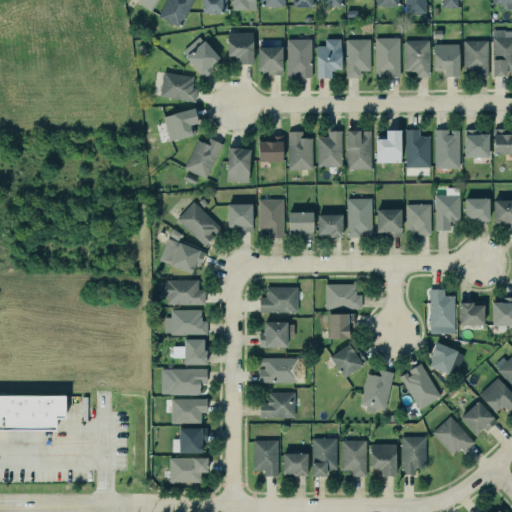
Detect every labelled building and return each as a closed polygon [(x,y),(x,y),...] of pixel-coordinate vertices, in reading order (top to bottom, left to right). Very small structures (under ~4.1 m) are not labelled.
[(157,0),(134,0),(151,10),(157,0)] [(165,0),(158,17),(180,27),(192,0),(165,0)] [(201,0),(202,13),(226,13),(225,0),(201,0)] [(229,0),(230,9),(246,9),(246,1),(253,0),(229,0)] [(425,13),(425,0),(404,0),(404,13),(425,13)] [(441,0),(442,8),(458,7),(457,0),(441,0)] [(492,0),(511,0),(511,11),(505,11),(505,5),(492,5),(492,0)] [(251,65),(251,32),(225,32),(225,56),(232,56),(232,58),(236,58),(236,65),(251,65)] [(307,34),(308,76),(296,76),(296,69),(284,69),(283,35),(307,34)] [(426,36),(426,75),(413,75),(413,66),(402,66),(402,37),(426,36)] [(490,36),(491,76),(505,76),(505,70),(508,70),(508,75),(511,75),(511,36),(503,36),(490,36)] [(373,37),(373,76),(380,76),(380,71),(384,71),(384,76),(398,76),(398,37),(373,37)] [(322,38),(339,38),(339,70),(332,70),(332,72),(328,72),(328,78),(315,78),(314,45),(323,45),(322,38)] [(253,40),(277,39),(278,71),(267,71),(267,65),(254,65),(253,40)] [(344,39),(345,77),(358,77),(358,71),(368,70),(368,39),(344,39)] [(487,75),(486,39),(461,39),(461,70),(473,70),(473,76),(487,75)] [(183,57),(202,40),(218,58),(210,65),(213,68),(202,77),(198,74),(183,57)] [(433,44),(433,70),(444,70),(444,76),(459,76),(458,44),(433,44)] [(159,67),(191,71),(189,86),(193,86),(192,98),(155,93),(159,67)] [(193,124),(198,123),(194,108),(162,116),(169,141),(195,134),(193,124)] [(492,128),(504,128),(504,132),(511,132),(511,155),(493,156),(492,128)] [(405,167),(430,167),(429,136),(419,136),(419,129),(404,129),(405,167)] [(434,168),(459,168),(458,130),(449,130),(449,129),(433,129),(434,168)] [(488,134),(478,134),(478,129),(463,129),(463,157),(488,157),(488,134)] [(315,137),(326,137),(326,130),(339,130),(340,166),(315,166),(315,137)] [(400,162),(400,130),(385,130),(385,139),(375,138),(374,162),(400,162)] [(301,131),(287,131),(288,169),(312,169),(311,138),(302,138),(301,131)] [(344,169),(369,169),(369,131),(361,131),(361,135),(358,135),(358,131),(344,131),(344,169)] [(256,139),(256,161),(280,161),(280,135),(266,135),(266,139),(256,139)] [(184,169),(207,178),(221,143),(208,138),(206,144),(196,139),(184,169)] [(249,148),(227,148),(226,181),(248,182),(249,148)] [(433,194),(433,230),(447,230),(448,222),(451,222),(451,221),(458,221),(458,194),(433,194)] [(174,214),(201,243),(219,227),(191,197),(174,214)] [(256,199),(281,198),(281,238),(267,238),(267,230),(256,230),(256,199)] [(347,237),(371,237),(371,198),(346,198),(347,237)] [(488,198),(463,198),(464,220),(489,220),(488,198)] [(492,200),(511,199),(511,227),(503,227),(503,223),(492,223),(492,200)] [(251,232),(252,204),(227,203),(226,227),(236,227),(236,231),(251,232)] [(403,204),(428,203),(429,235),(415,235),(415,230),(414,230),(414,233),(404,233),(403,204)] [(374,210),(399,210),(399,237),(385,237),(385,233),(374,233),(374,210)] [(287,212),(288,237),(313,237),(312,212),(287,212)] [(315,215),(340,215),(340,238),(326,238),(326,235),(316,235),(315,215)] [(159,260),(191,273),(194,264),(198,266),(204,252),(168,238),(159,260)] [(164,279),(195,279),(196,289),(202,289),(203,304),(164,304),(164,297),(157,297),(157,281),(164,281),(164,279)] [(324,281),(356,280),(356,304),(324,305),(324,281)] [(296,312),(297,287),(265,287),(265,297),(259,297),(258,312),(296,312)] [(429,289),(430,327),(454,327),(453,295),(444,296),(443,289),(429,289)] [(500,297),(511,296),(511,326),(490,326),(489,303),(500,302),(500,297)] [(456,303),(457,324),(482,325),(482,306),(471,306),(471,303),(456,303)] [(326,308),(345,308),(345,332),(326,332),(326,308)] [(207,334),(207,321),(201,321),(201,309),(170,310),(170,317),(164,317),(164,335),(207,334)] [(293,338),(293,323),(263,322),(263,332),(259,332),(258,347),(286,347),(286,337),(293,338)] [(205,364),(205,339),(183,339),(183,346),(172,346),(172,358),(183,358),(183,364),(205,364)] [(434,342),(455,352),(445,375),(427,367),(431,357),(429,355),(434,342)] [(346,345),(327,359),(342,379),(361,366),(364,361),(356,350),(352,353),(346,345)] [(258,355),(296,354),(297,382),(259,382),(258,355)] [(492,366),(511,386),(511,354),(506,361),(502,357),(492,366)] [(397,376),(404,372),(407,376),(409,374),(406,369),(418,362),(439,396),(435,398),(417,409),(397,376)] [(204,368),(166,368),(166,393),(197,393),(197,383),(204,383),(204,368)] [(359,407),(375,411),(376,408),(385,410),(392,372),(378,369),(377,375),(366,373),(359,407)] [(495,377),(511,396),(511,407),(506,413),(502,407),(499,410),(497,408),(492,413),(475,394),(495,377)] [(0,392),(0,427),(54,427),(52,413),(65,413),(65,392),(0,392)] [(257,402),(265,402),(266,392),(292,392),(292,417),(257,417),(257,402)] [(171,423),(201,423),(201,413),(206,413),(206,398),(171,398),(171,423)] [(476,437),(495,420),(477,401),(459,418),(476,437)] [(474,442),(448,416),(431,433),(451,455),(458,448),(463,453),(474,442)] [(206,428),(178,427),(178,439),(172,439),(172,452),(201,453),(201,442),(206,442),(206,428)] [(401,474),(415,474),(415,468),(425,468),(425,436),(400,436),(401,474)] [(311,476),(326,476),(326,469),(335,470),(336,438),(312,437),(311,476)] [(252,440),(253,470),(264,470),(264,476),(277,476),(277,439),(252,440)] [(339,440),(364,439),(364,476),(350,476),(350,470),(339,470),(339,440)] [(368,444),(393,444),(393,469),(393,477),(386,478),(379,477),(379,470),(375,470),(375,468),(368,469),(368,444)] [(282,475),(306,475),(307,453),(282,453),(282,475)] [(168,482),(200,482),(200,472),(207,472),(206,457),(168,457),(168,482)]
